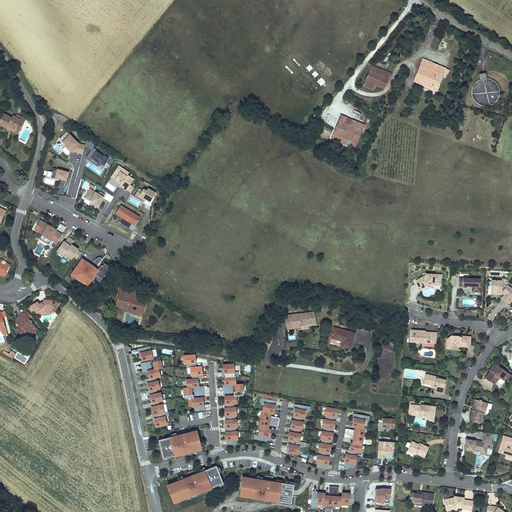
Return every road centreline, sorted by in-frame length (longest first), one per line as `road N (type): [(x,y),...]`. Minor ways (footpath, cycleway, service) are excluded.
road 1 (unclassified): [(48,281),(115,339),(148,474)]
road 2 (unclassified): [(496,331),(466,373),(453,410),(446,478)]
road 3 (unclassified): [(0,52),(41,120),(27,194)]
road 4 (unclassified): [(135,250),(27,194)]
road 5 (unknown): [(412,0),(339,97)]
